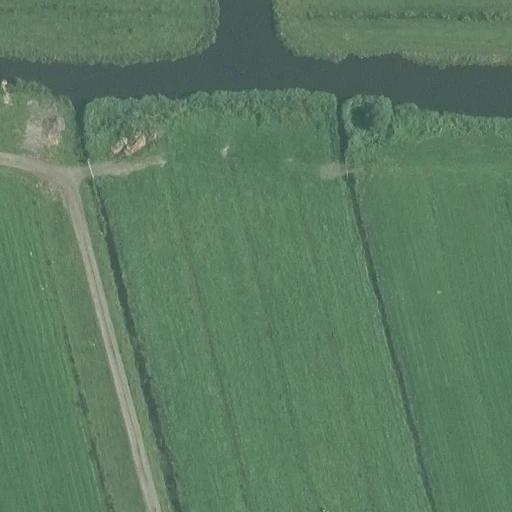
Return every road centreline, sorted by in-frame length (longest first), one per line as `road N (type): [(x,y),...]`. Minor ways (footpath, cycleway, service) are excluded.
road 1 (track): [(0,162),(67,179),(237,140),(391,177)]
road 2 (track): [(67,179),(154,511)]
